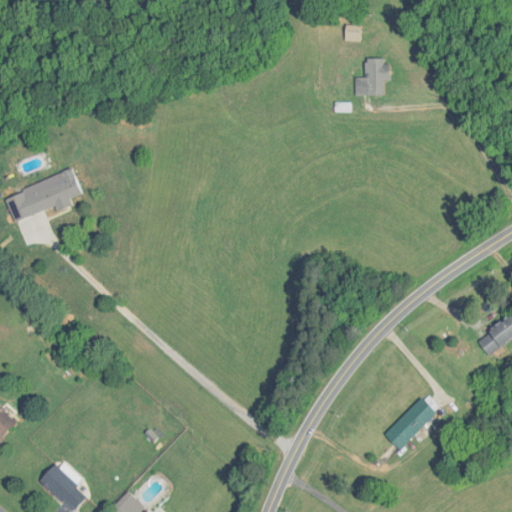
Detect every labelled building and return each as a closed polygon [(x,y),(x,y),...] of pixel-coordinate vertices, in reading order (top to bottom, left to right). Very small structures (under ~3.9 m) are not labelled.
[(360,26),(344,25),(343,41),(359,41),(360,26)] [(384,80),(387,80),(387,58),(365,58),(365,78),(354,78),(354,95),(384,95),(384,80)] [(57,186),(30,197),(36,212),(51,206),(54,211),(68,206),(66,201),(77,197),(68,173),(54,178),(57,186)] [(1,200),(12,223),(31,214),(20,191),(1,200)] [(511,337),(511,317),(510,314),(474,338),(486,355),(511,337)] [(382,434),(398,450),(435,413),(419,397),(382,434)] [(0,439),(15,423),(0,409),(0,439)] [(87,495),(52,465),(37,482),(73,511),(87,495)]
